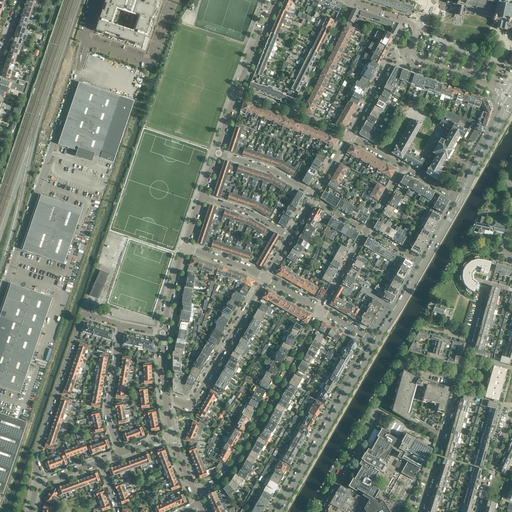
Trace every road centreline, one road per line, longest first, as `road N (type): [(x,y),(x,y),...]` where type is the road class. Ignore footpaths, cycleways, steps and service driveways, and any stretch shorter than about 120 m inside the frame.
road 1 (unclassified): [(0,297),(86,41)]
road 2 (residential): [(194,489),(227,475),(322,310)]
road 3 (secondary): [(279,511),(376,340)]
road 4 (residential): [(40,480),(38,441),(83,314)]
road 5 (residential): [(190,403),(266,277)]
road 6 (residential): [(419,511),(462,377)]
road 7 (residential): [(173,0),(151,61),(86,41)]
road 8 (residential): [(121,452),(107,410),(121,326)]
road 9 (residential): [(295,114),(352,1)]
road 10 (unknown): [(81,57),(133,78),(126,89),(77,69)]
